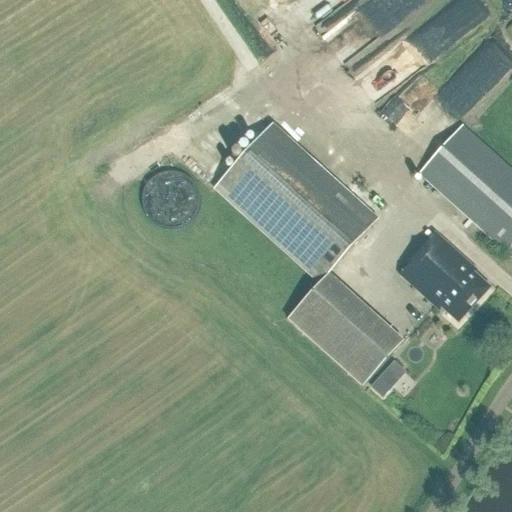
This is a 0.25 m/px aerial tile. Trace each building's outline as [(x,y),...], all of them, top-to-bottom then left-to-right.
[(496,89),(511,76),(511,39),(478,65),(496,89)] [(406,49),(357,87),(372,107),(422,70),(406,49)] [(376,115),(405,139),(418,123),(389,99),(376,115)] [(272,126),(216,188),(322,284),(288,321),(363,389),(404,344),(328,276),(377,221),(272,126)] [(511,175),(461,130),(441,151),(511,216),(511,175)] [(511,256),(511,216),(441,151),(421,174),(511,256)] [(412,266),(402,278),(440,312),(442,310),(458,324),(490,289),(473,275),(476,272),(435,236),(410,264),(412,266)]
